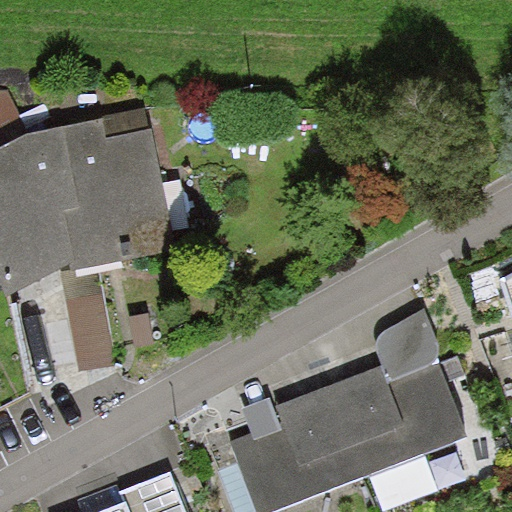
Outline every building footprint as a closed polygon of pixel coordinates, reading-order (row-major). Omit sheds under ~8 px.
[(8,90),(0,90),(0,285),(8,300),(60,271),(72,265),(74,273),(99,267),(179,250),(145,108),(102,116),(104,121),(28,134),(8,90)] [(116,366),(99,267),(74,273),(72,265),(60,271),(81,372),(116,366)] [(511,274),(502,281),(511,315),(511,274)] [(440,348),(424,310),(386,332),(380,337),(376,344),(377,352),(386,369),(393,380),(435,364),(438,358),(440,355),(440,348)] [(148,314),(132,317),(138,347),(155,344),(148,314)] [(359,376),(334,386),(369,478),(469,440),(440,365),(389,385),(382,367),(359,376)] [(258,511),(281,511),(369,478),(334,386),(303,398),(275,408),(271,398),(242,410),(252,435),(232,443),(258,511)] [(107,511),(106,511),(185,511),(170,474),(121,492),(125,505),(107,511)]
